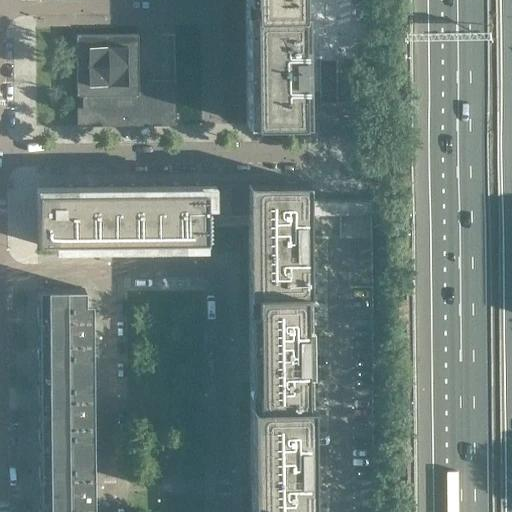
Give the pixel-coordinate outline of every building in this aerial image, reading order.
[(307,123),(305,0),(244,0),(245,44),(252,44),(252,68),(245,68),(245,69),(252,69),(253,93),(245,93),(246,124),(307,123)] [(137,83),(136,34),(75,35),(76,95),(81,95),(81,107),(76,108),(76,126),(175,125),(174,80),(149,80),(149,83),(137,83)] [(308,215),(308,212),(307,182),(246,183),(204,183),(204,215),(254,215),(255,294),(309,294),(308,262),(302,262),(301,215),(308,215)] [(205,240),(204,215),(204,183),(59,185),(59,186),(60,186),(60,191),(56,191),(56,192),(37,192),(36,192),(36,211),(36,242),(52,241),(52,249),(204,248),(204,240),(205,240)] [(91,511),(91,497),(91,485),(90,416),(90,404),(89,303),(84,303),(83,288),(37,289),(38,414),(38,511),(91,511)] [(309,326),(309,294),(255,294),(256,405),(310,405),(309,373),(303,373),(303,326),(309,326)] [(310,437),(310,405),(256,405),(257,511),(311,511),(311,484),(304,484),(304,437),(310,437)]
